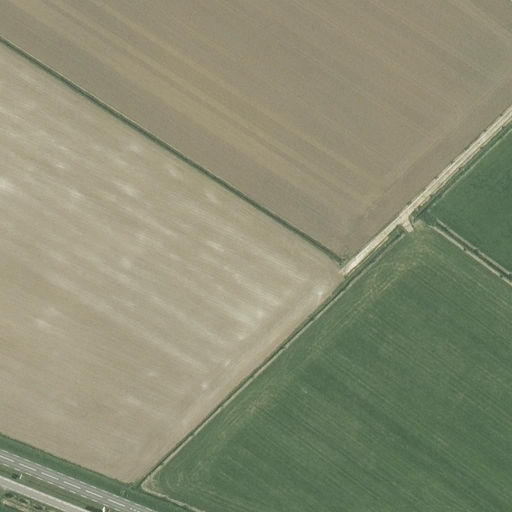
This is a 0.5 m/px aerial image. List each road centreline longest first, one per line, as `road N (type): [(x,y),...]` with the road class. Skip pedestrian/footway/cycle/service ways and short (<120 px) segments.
road 1 (track): [(346,270),(511,112)]
road 2 (secondary): [(135,511),(0,457)]
